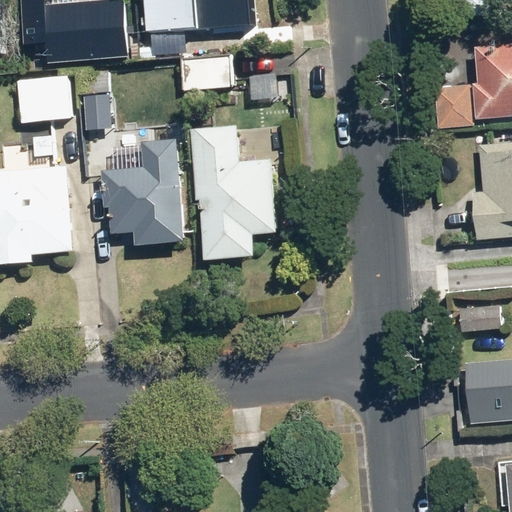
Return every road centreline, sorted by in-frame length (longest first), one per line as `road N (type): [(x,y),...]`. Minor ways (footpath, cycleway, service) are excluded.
road 1 (residential): [(0,399),(383,363)]
road 2 (residential): [(350,0),(383,363)]
road 3 (residential): [(383,363),(398,511)]
